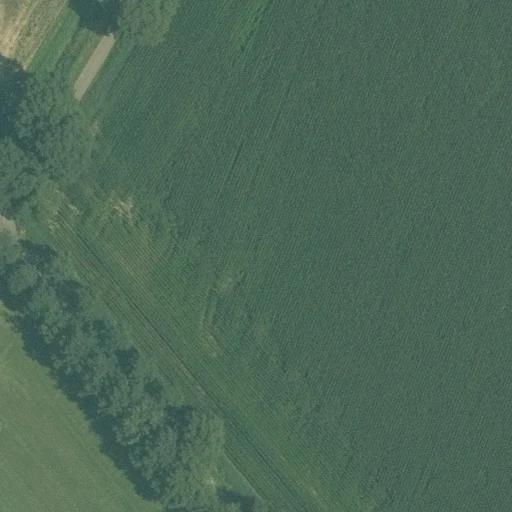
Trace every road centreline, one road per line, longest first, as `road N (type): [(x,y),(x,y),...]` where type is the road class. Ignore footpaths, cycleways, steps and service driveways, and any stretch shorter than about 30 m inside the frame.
road 1 (unclassified): [(226,511),(0,232)]
road 2 (unclassified): [(0,214),(131,0)]
